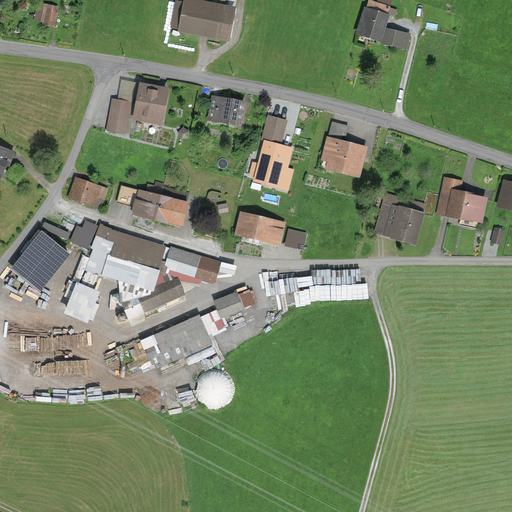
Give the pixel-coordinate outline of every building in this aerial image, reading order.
[(227,39),(232,12),(177,2),(172,28),(227,39)] [(380,39),(389,8),(369,2),(360,32),(380,39)] [(44,23),(53,25),(56,11),(71,14),(72,8),(59,6),(58,7),(56,7),(56,9),(39,5),(36,18),(44,20),(44,23)] [(386,31),(383,43),(407,49),(410,36),(386,31)] [(142,84),(136,116),(159,120),(164,92),(150,90),(151,85),(142,84)] [(213,99),(210,118),(239,123),(243,104),(239,104),(240,97),(223,94),(222,101),(213,99)] [(112,108),(109,129),(123,132),(128,104),(121,103),(120,109),(112,108)] [(269,119),(264,139),(279,143),(284,123),(269,119)] [(356,173),(362,150),(355,149),(356,144),(352,143),(347,146),(342,145),(347,127),(333,123),(324,159),(332,161),(331,166),(356,173)] [(9,164),(13,155),(0,149),(0,172),(2,173),(6,163),(9,164)] [(449,217),(450,215),(479,221),(484,199),(458,194),(460,182),(446,179),(438,215),(449,217)] [(93,204),(97,195),(103,198),(106,190),(98,187),(97,188),(76,181),(71,196),(93,204)] [(499,204),(511,207),(511,182),(510,185),(505,184),(499,204)] [(135,207),(134,212),(155,218),(160,197),(162,190),(149,186),(147,194),(139,192),(135,207)] [(135,207),(139,192),(122,187),(118,202),(135,207)] [(189,194),(163,187),(162,190),(160,197),(155,218),(175,223),(178,212),(182,213),(185,204),(186,204),(189,194)] [(376,232),(414,243),(424,205),(386,195),(376,232)] [(267,239),(267,240),(279,243),(284,224),(268,221),(242,214),(237,233),(263,239),(264,238),(267,239)] [(103,227),(99,236),(106,239),(110,229),(103,227)] [(495,229),(492,242),(500,244),(503,231),(495,229)] [(12,272),(41,294),(69,258),(40,235),(12,272)] [(97,275),(102,277),(103,273),(110,256),(116,243),(115,242),(106,239),(99,236),(86,271),(97,275)] [(116,243),(110,256),(157,271),(158,271),(164,252),(117,237),(116,239),(115,242),(116,243)] [(293,238),(291,246),(301,248),(303,241),(293,238)] [(179,249),(179,251),(166,247),(164,252),(158,271),(158,272),(198,285),(200,280),(207,282),(209,277),(214,278),(218,263),(185,253),(185,251),(179,249)] [(154,280),(157,271),(110,256),(103,273),(112,276),(142,286),(151,289),(152,288),(154,280)] [(80,287),(89,291),(91,291),(97,275),(86,271),(80,287)] [(177,282),(162,277),(154,280),(152,288),(151,289),(142,286),(124,294),(126,300),(123,301),(130,317),(182,294),(177,282)] [(89,291),(80,287),(76,285),(67,309),(87,317),(96,295),(90,292),(91,291),(89,291)] [(217,304),(222,316),(253,304),(249,292),(217,304)] [(145,341),(158,368),(211,345),(198,317),(145,341)]
